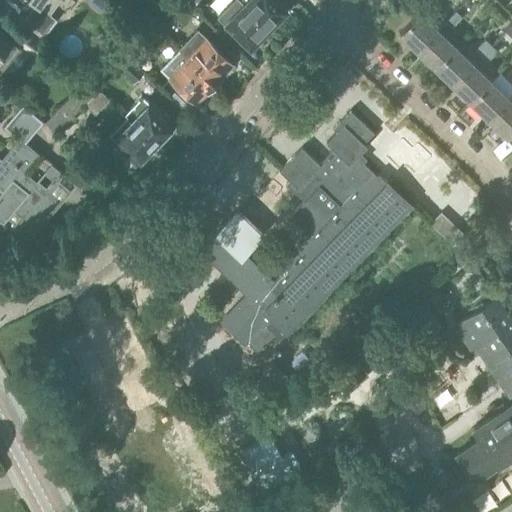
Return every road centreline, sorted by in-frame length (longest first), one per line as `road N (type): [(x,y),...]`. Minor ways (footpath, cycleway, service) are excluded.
road 1 (residential): [(0,312),(112,247),(339,16)]
road 2 (residential): [(511,204),(490,170),(339,16)]
